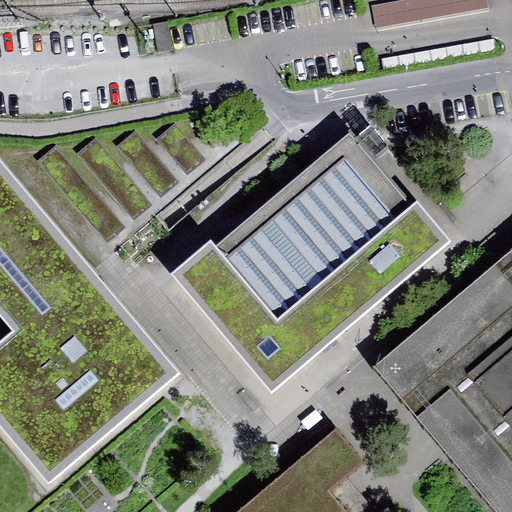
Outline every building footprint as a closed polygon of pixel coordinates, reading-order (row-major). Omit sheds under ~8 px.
[(422,0),(373,9),(377,32),(489,11),(486,0),(422,0)] [(169,25),(153,28),(158,56),(174,54),(169,27),(169,25)] [(173,122),(153,139),(183,175),(203,159),(173,122)] [(133,131),(115,145),(157,197),(175,182),(133,131)] [(94,138),(76,153),(130,219),(149,204),(94,138)] [(389,138),(377,148),(388,161),(400,151),(389,138)] [(377,148),(369,139),(318,183),(282,213),(275,219),(264,228),(228,259),(210,274),(187,293),(212,322),(220,332),(229,342),(235,350),(236,351),(237,352),(249,366),(254,372),(266,386),(270,391),(285,409),(309,389),(326,376),(337,367),(343,361),(354,352),(356,350),(374,335),(376,333),(395,317),(433,286),(468,255),(442,225),(433,214),(388,161),(377,148)] [(101,244),(122,227),(55,145),(34,162),(101,244)] [(192,384),(5,163),(0,167),(0,428),(58,497),(192,384)] [(511,511),(511,266),(506,272),(503,274),(469,304),(426,340),(384,376),(410,407),(412,409),(424,422),(427,426),(456,460),(485,494),(500,511),(511,511)] [(380,511),(358,485),(375,470),(343,432),(321,450),(284,481),(247,511),(380,511)]
